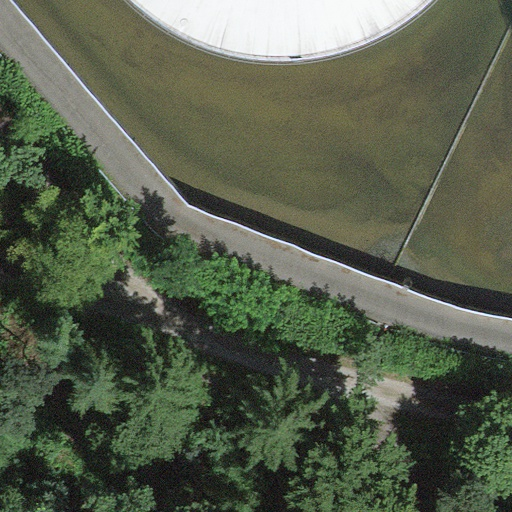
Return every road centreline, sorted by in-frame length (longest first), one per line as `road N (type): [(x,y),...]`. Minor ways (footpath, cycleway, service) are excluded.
road 1 (track): [(177,349),(334,391),(511,424)]
road 2 (track): [(0,216),(177,349)]
road 3 (track): [(334,391),(366,511)]
